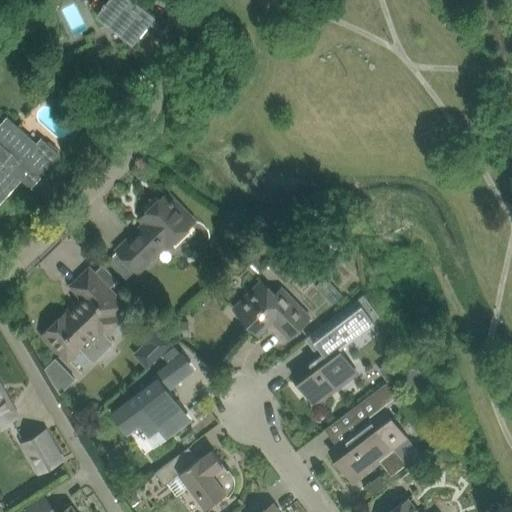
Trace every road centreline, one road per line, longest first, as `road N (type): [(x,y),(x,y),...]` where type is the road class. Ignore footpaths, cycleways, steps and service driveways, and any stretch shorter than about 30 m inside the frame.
road 1 (unclassified): [(0,285),(138,152),(207,0)]
road 2 (unclassified): [(56,414),(0,301)]
road 3 (unclassified): [(335,511),(271,403)]
